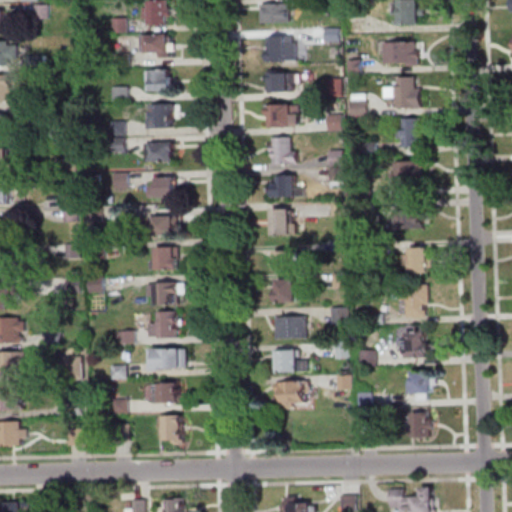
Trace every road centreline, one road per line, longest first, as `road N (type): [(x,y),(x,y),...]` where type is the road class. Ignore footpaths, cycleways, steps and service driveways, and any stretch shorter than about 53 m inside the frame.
road 1 (residential): [(239,511),(220,0)]
road 2 (residential): [(488,511),(469,0)]
road 3 (residential): [(0,474),(511,461)]
